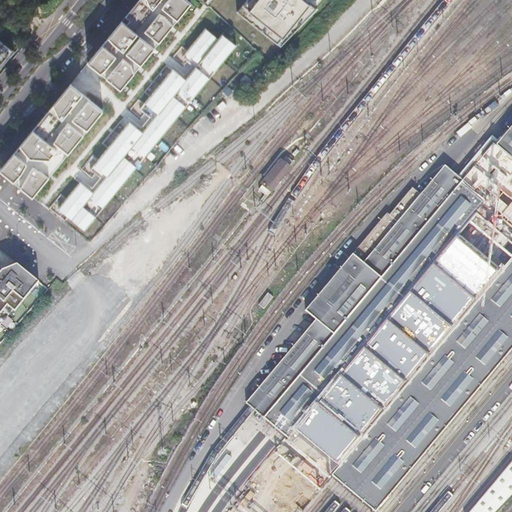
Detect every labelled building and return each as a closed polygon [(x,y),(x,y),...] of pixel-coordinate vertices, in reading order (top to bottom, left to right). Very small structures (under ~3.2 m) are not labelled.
[(138,0),(88,62),(121,88),(192,3),(187,0),(138,0)] [(246,0),(238,11),(286,49),(322,12),(306,0),(246,0)] [(81,182),(60,209),(85,230),(237,46),(222,34),(219,40),(205,29),(183,57),(195,67),(185,78),(173,69),(141,108),(150,117),(139,129),(129,122),(92,168),(101,177),(90,190),(81,182)] [(0,67),(10,54),(0,46),(0,67)] [(0,169),(0,170),(32,196),(103,111),(69,84),(0,169)] [(252,98),(256,92),(247,84),(243,90),(252,98)] [(511,120),(465,178),(452,167),(444,160),(417,191),(410,186),(387,214),(385,212),(300,311),(310,320),(241,404),(248,410),(266,424),(292,446),(302,454),(311,461),(336,482),(346,490),(372,511),(511,342),(511,120)] [(270,193),(291,168),(280,159),(259,184),(270,193)] [(7,268),(2,270),(0,272),(0,325),(13,309),(15,311),(39,281),(18,264),(7,268)] [(273,298),(267,293),(258,305),(264,310),(273,298)] [(495,511),(511,494),(511,465),(510,464),(469,511),(495,511)]
